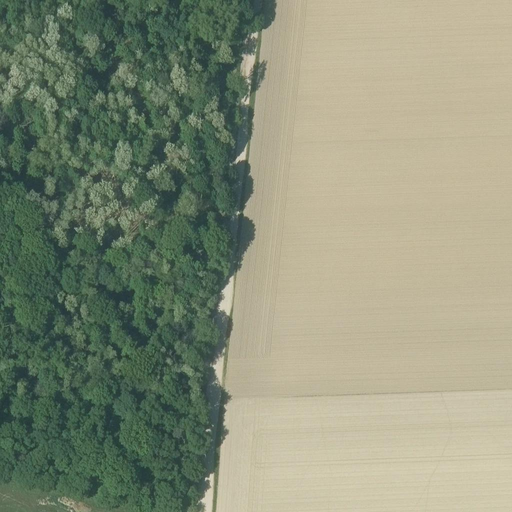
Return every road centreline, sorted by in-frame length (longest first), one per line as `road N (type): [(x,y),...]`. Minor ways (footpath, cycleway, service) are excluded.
road 1 (track): [(256,0),(204,511)]
road 2 (track): [(0,485),(141,511)]
